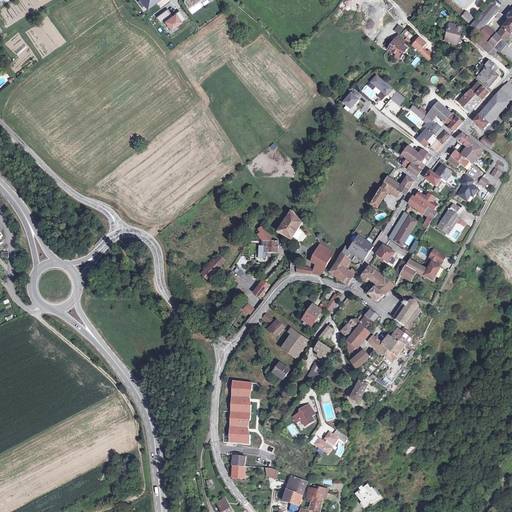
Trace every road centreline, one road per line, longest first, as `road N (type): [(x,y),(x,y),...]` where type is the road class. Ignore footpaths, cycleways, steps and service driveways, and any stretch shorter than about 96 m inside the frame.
road 1 (track): [(36,310),(113,383),(135,420),(140,493),(96,511)]
road 2 (residential): [(461,128),(350,288)]
road 3 (secondary): [(104,349),(151,426),(161,511)]
road 4 (residential): [(119,233),(108,211),(60,182),(0,121)]
road 5 (residential): [(218,342),(169,302),(151,242),(119,233)]
road 6 (residential): [(350,288),(284,282),(228,350)]
